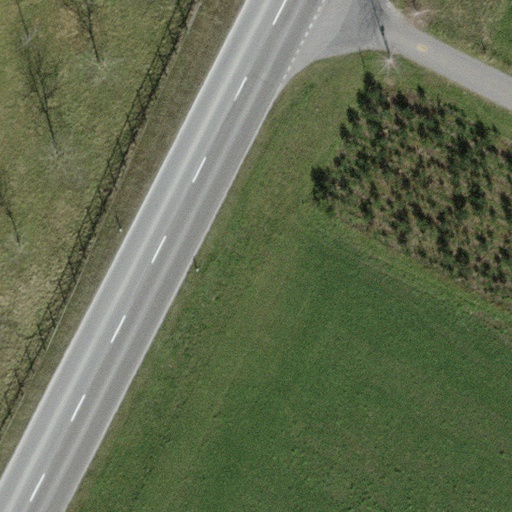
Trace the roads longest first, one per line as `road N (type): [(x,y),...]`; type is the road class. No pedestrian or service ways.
road 1 (secondary): [(28,511),(288,0)]
road 2 (track): [(511,96),(313,0)]
